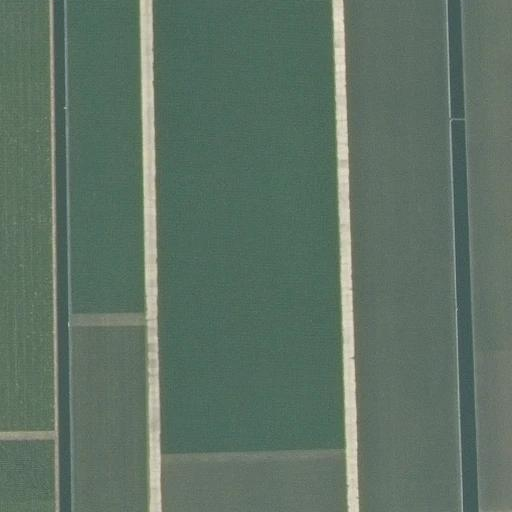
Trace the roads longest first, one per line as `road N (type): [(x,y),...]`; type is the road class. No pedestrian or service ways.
road 1 (track): [(337,0),(352,511)]
road 2 (track): [(154,511),(144,0)]
